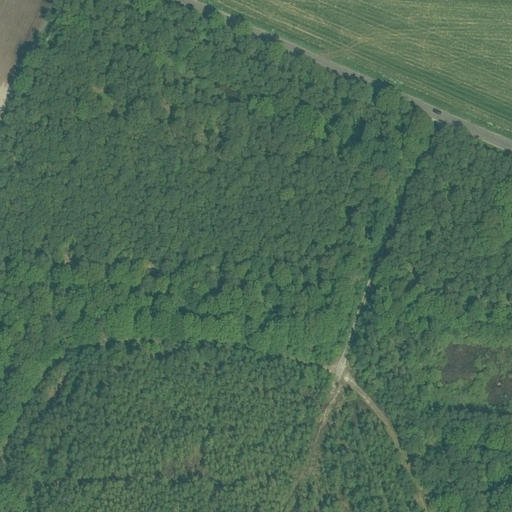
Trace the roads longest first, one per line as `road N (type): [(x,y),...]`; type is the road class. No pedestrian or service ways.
road 1 (unclassified): [(511,148),(174,0)]
road 2 (unknown): [(436,115),(336,350)]
